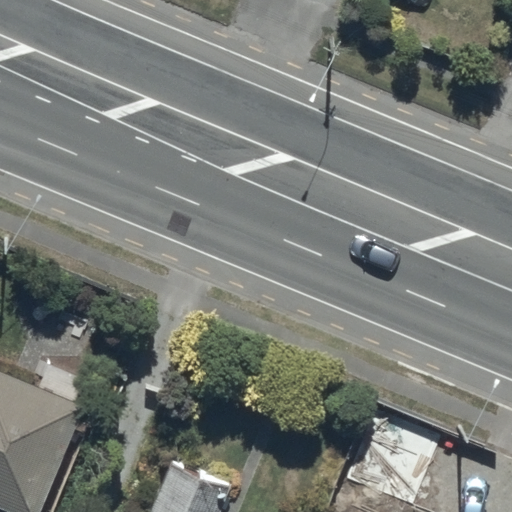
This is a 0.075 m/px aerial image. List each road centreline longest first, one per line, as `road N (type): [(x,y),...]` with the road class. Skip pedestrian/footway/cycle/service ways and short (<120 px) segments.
road 1 (trunk): [(511,343),(0,125)]
road 2 (trunk): [(17,0),(511,210)]
